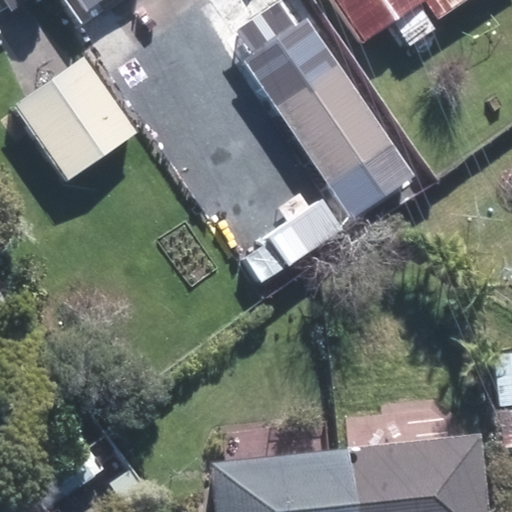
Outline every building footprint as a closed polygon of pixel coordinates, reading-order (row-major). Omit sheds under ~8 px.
[(319,22),(303,0),(211,0),(257,65),(319,22)] [(332,0),(361,43),(425,0),(426,0),(440,18),(465,0),(332,0)] [(138,131),(87,57),(18,104),(69,178),(138,131)] [(511,349),(494,351),(500,444),(511,442),(511,349)] [(214,457),(220,511),(490,511),(482,429),(214,457)] [(52,511),(34,485),(0,508),(0,511),(52,511)]
